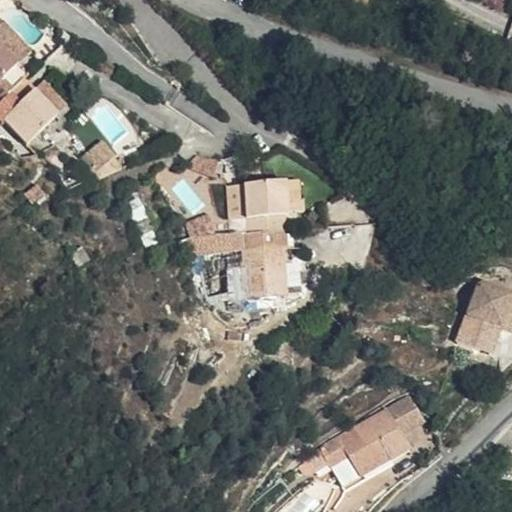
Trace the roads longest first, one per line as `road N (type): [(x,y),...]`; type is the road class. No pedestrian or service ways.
road 1 (residential): [(511,102),(205,0)]
road 2 (residential): [(137,0),(238,109),(234,136),(205,146),(106,89)]
road 3 (residential): [(393,511),(511,404)]
